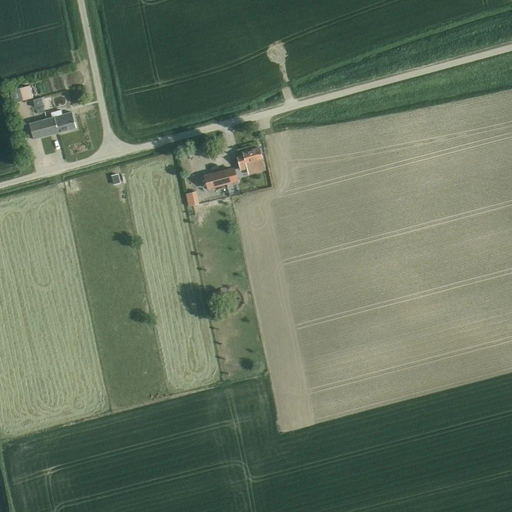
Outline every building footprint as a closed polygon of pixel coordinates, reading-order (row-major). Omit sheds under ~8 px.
[(29,86),(10,91),(13,104),(33,98),(29,86)] [(41,98),(33,100),(35,108),(43,105),(41,98)] [(52,118),(29,124),(33,139),(76,128),(72,112),(62,115),(61,110),(51,113),(52,118)] [(244,155),(237,157),(240,171),(247,169),(248,170),(256,168),(256,167),(262,166),(261,162),(262,162),(259,148),(243,152),(244,155)] [(207,187),(227,182),(238,179),(235,167),(204,175),(207,187)] [(110,171),(113,180),(120,177),(117,168),(110,171)] [(209,189),(211,195),(222,192),(220,186),(209,189)] [(188,206),(197,204),(195,192),(186,194),(188,206)]
